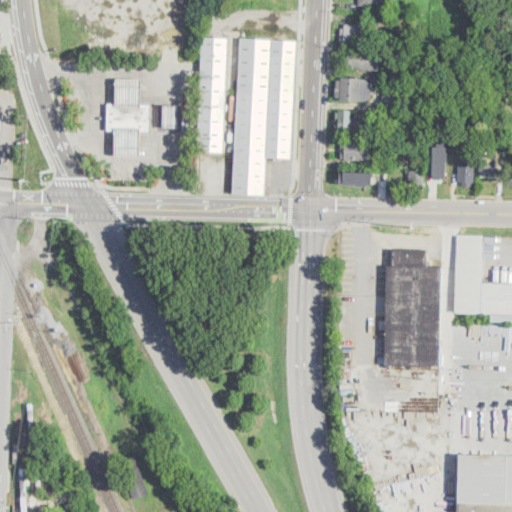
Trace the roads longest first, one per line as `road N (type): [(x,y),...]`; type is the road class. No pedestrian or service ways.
road 1 (tertiary): [(511,213),(89,205)]
road 2 (primary): [(89,205),(260,511)]
road 3 (primary): [(331,511),(309,382),(314,210)]
road 4 (secondary): [(20,0),(43,104),(89,205)]
road 5 (secondary): [(314,210),(320,0)]
road 6 (residential): [(20,203),(5,220),(0,347)]
